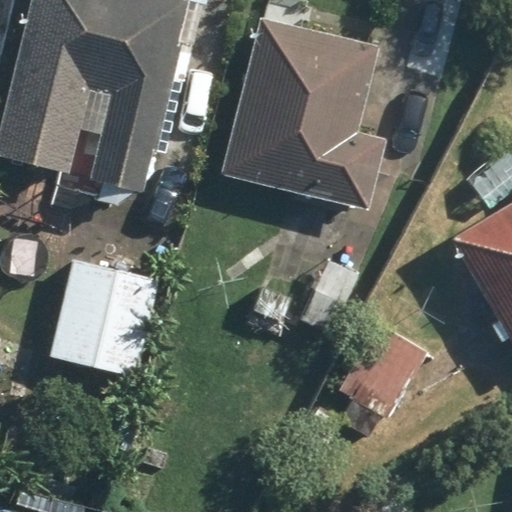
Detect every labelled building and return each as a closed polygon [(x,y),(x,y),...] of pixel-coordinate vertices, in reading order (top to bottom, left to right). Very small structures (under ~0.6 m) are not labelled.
[(44,0),(6,165),(54,176),(77,78),(114,86),(91,184),(142,196),(187,0),(44,0)] [(261,27),(225,182),(336,208),(372,52),(261,27)] [(511,189),(511,155),(503,146),(464,180),(489,209),(511,189)] [(511,198),(440,238),(511,365),(511,364),(511,198)] [(0,239),(0,351),(144,384),(168,279),(0,239)] [(250,363),(305,391),(345,315),(290,287),(250,363)] [(374,322),(336,388),(389,418),(427,352),(374,322)]
